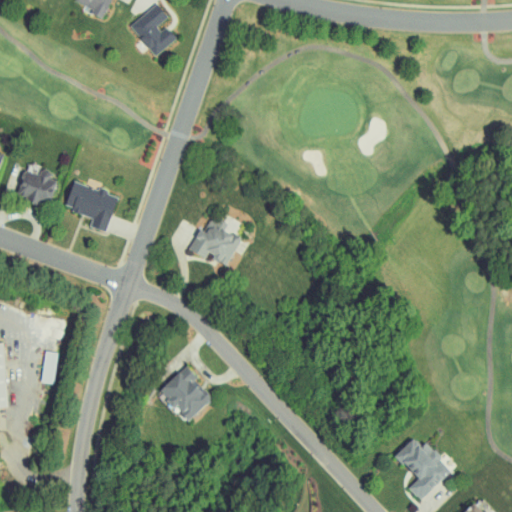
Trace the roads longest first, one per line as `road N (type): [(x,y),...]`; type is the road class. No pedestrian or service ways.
road 1 (residential): [(225,0),(103,356),(77,511)]
road 2 (residential): [(128,284),(197,319),(379,511)]
road 3 (residential): [(511,19),(404,19),(288,0)]
road 4 (residential): [(0,235),(128,284)]
